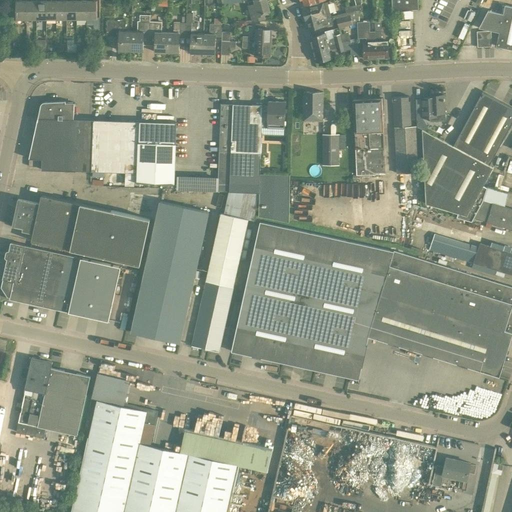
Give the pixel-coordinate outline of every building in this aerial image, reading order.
[(16,1),(16,19),(26,19),(26,1),(21,1),(21,0),(16,0),(16,1)] [(26,0),(26,1),(26,19),(36,19),(36,1),(32,1),(31,0),(26,0)] [(36,0),(36,1),(36,19),(46,19),(46,1),(41,1),(41,0),(36,0)] [(46,0),(46,1),(46,19),(56,19),(56,1),(52,1),(51,0),(46,0)] [(56,0),(56,1),(56,19),(66,19),(66,1),(62,1),(61,0),(56,0)] [(66,0),(66,1),(66,19),(76,19),(76,0),(72,1),(71,0),(66,0)] [(76,0),(76,19),(86,19),(86,0),(82,0),(81,0),(76,0)] [(86,0),(86,19),(97,19),(97,0),(92,0),(91,0),(86,0)] [(252,0),(247,1),(252,20),(266,19),(265,13),(270,11),(267,0),(252,0)] [(392,0),(393,18),(413,18),(413,9),(418,9),(417,0),(392,0)] [(303,7),(305,16),(309,15),(310,17),(316,15),(317,20),(322,19),(322,21),(332,19),(331,16),(328,2),(303,7)] [(345,7),(346,12),(346,13),(356,11),(356,10),(362,9),(361,3),(345,7)] [(496,46),(511,49),(511,6),(505,5),(503,14),(488,11),(479,28),(499,32),(496,46)] [(309,15),(305,16),(308,30),(329,25),(333,24),(333,23),(337,22),(339,28),(357,23),(356,11),(346,13),(346,12),(331,16),(332,19),(322,21),(322,19),(317,20),(316,15),(310,17),(309,15)] [(205,53),(205,34),(197,34),(198,23),(194,23),(195,13),(186,13),(186,16),(186,22),(188,22),(187,36),(191,36),(191,45),(191,53),(205,53)] [(205,34),(205,53),(215,54),(215,36),(221,36),(222,24),(221,18),(214,18),(214,23),(210,23),(209,34),(205,34)] [(369,27),(357,28),(358,38),(369,37),(369,39),(370,39),(371,42),(363,42),(364,59),(376,58),(375,19),(374,19),(374,31),(369,32),(369,27)] [(380,19),(375,19),(376,58),(388,57),(387,41),(380,41),(380,38),(381,38),(380,19)] [(119,50),(132,51),(133,31),(126,31),(126,20),(107,20),(107,36),(119,36),(119,50)] [(144,34),(151,34),(151,21),(138,21),(137,31),(133,31),(132,51),(143,51),(144,34)] [(155,52),(169,52),(169,33),(162,32),(162,22),(151,21),(151,34),(155,34),(155,52)] [(180,35),(187,36),(188,22),(186,22),(174,22),(173,33),(169,33),(169,52),(179,52),(180,35)] [(255,42),(271,42),(272,29),(265,29),(256,29),(255,42)] [(222,31),(222,41),(230,41),(230,32),(222,31)] [(492,46),(491,31),(477,31),(478,47),(492,46)] [(325,33),(310,37),(313,50),(342,43),(340,34),(334,35),(334,37),(326,39),(325,33)] [(230,41),(222,41),(221,54),(229,54),(230,47),(235,47),(235,41),(230,41)] [(242,41),(242,47),(255,48),(255,55),(271,56),(271,42),(255,42),(249,41),(249,42),(242,41)] [(342,43),(313,50),(316,62),(317,62),(331,58),(329,50),(332,49),(332,51),(337,49),(338,52),(344,51),(342,43)] [(304,92),(303,121),(323,121),(323,92),(304,92)] [(453,211),(452,216),(471,222),(474,217),(511,229),(511,208),(483,200),(487,188),(483,185),(493,167),(489,165),(511,122),(511,108),(482,93),(453,146),(422,129),(426,203),(453,211)] [(422,108),(422,109),(422,118),(429,117),(429,122),(445,121),(444,95),(428,96),(428,98),(421,98),(421,99),(422,108)] [(409,97),(393,97),(396,173),(418,172),(416,126),(411,126),(409,97)] [(353,99),(357,175),(386,173),(382,98),(353,99)] [(268,128),(284,128),(285,102),(269,101),(268,128)] [(42,169),(137,173),(138,142),(139,142),(140,121),(74,119),(75,103),(45,102),(43,102),(42,103),(41,105),(29,158),(42,159),(42,169)] [(229,191),(229,192),(259,193),(260,193),(259,215),(276,219),(290,222),(290,175),(260,173),(263,105),(233,104),(221,103),(218,183),(217,191),(229,191)] [(139,142),(176,144),(177,123),(140,121),(139,142)] [(286,135),(266,135),(266,141),(287,142),(287,127),(286,127),(286,135)] [(345,135),(339,135),(323,135),(323,165),(339,165),(339,149),(345,149),(345,135)] [(176,144),(139,142),(138,142),(137,173),(136,182),(174,184),(176,144)] [(151,218),(156,198),(131,193),(126,213),(43,194),(41,203),(20,199),(14,226),(23,228),(22,230),(34,233),(32,240),(141,264),(151,218)] [(156,198),(151,218),(156,219),(131,332),(180,343),(209,211),(160,201),(161,199),(156,198)] [(249,219),(224,214),(221,213),(192,345),(219,351),(249,219)] [(511,286),(395,250),(394,251),(260,221),(232,350),(359,379),(368,336),(492,374),(504,332),(511,334),(511,286)] [(505,245),(503,250),(480,243),(479,246),(435,233),(429,250),(445,254),(473,262),(471,268),(495,275),(497,270),(511,274),(511,252),(510,252),(511,247),(505,245)] [(10,299),(59,310),(62,297),(64,288),(74,290),(81,258),(26,246),(26,245),(11,242),(9,250),(8,250),(6,251),(5,257),(6,258),(7,259),(3,279),(2,286),(8,296),(10,297),(10,299)] [(412,245),(410,253),(421,256),(423,249),(412,245)] [(62,297),(59,310),(109,321),(121,266),(81,258),(74,290),(64,288),(62,297)] [(26,386),(16,432),(44,438),(46,428),(77,435),(90,376),(51,368),(53,362),(32,357),(25,386),(26,386)] [(72,511),(229,511),(240,465),(180,451),(150,445),(158,411),(124,403),(129,381),(98,374),(92,399),(97,400),(72,511)] [(435,398),(432,406),(439,409),(442,401),(435,398)] [(438,449),(439,446),(374,432),(373,435),(378,436),(378,439),(391,442),(390,444),(422,451),(423,445),(438,449)] [(476,465),(470,463),(446,458),(445,466),(436,464),(432,485),(440,486),(443,474),(467,480),(468,472),(474,474),(476,465)]
